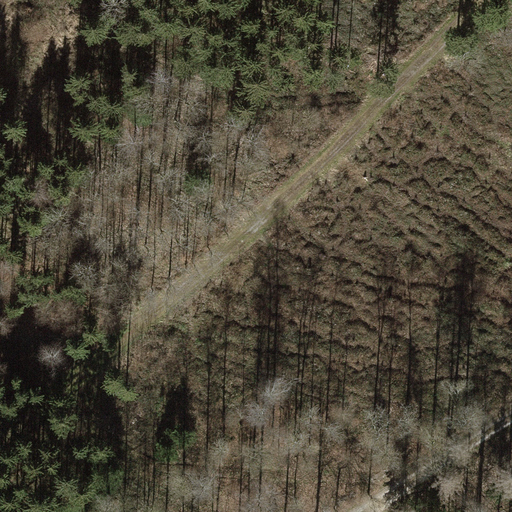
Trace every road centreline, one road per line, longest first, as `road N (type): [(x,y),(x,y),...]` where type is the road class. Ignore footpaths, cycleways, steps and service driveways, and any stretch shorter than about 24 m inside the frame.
road 1 (track): [(466,0),(239,240),(56,408)]
road 2 (track): [(354,511),(511,413)]
